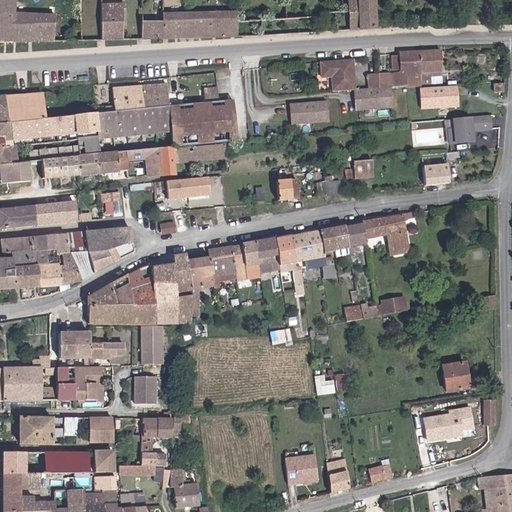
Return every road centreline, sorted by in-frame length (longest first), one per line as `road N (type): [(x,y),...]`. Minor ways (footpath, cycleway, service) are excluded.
road 1 (residential): [(0,314),(40,307),(151,249),(506,186)]
road 2 (tertiary): [(511,39),(408,38),(0,66)]
road 3 (residential): [(506,186),(505,458)]
road 4 (residential): [(505,458),(307,511)]
road 5 (unknown): [(0,405),(131,407)]
